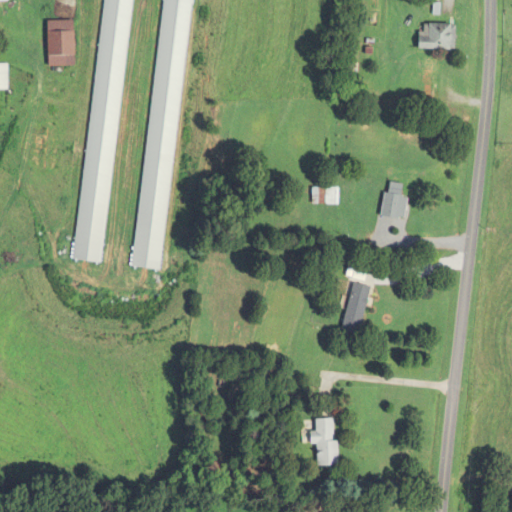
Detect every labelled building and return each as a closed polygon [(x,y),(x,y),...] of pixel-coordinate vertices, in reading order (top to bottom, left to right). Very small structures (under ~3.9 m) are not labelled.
[(100,0),(75,261),(104,263),(129,0),(100,0)] [(162,271),(189,0),(160,0),(133,268),(162,271)] [(47,66),(73,66),(73,21),(47,21),(47,66)] [(452,50),(452,24),(418,24),(418,50),(452,50)] [(423,100),(431,100),(431,58),(423,58),(423,100)] [(337,188),(311,188),(311,204),(337,204),(337,188)] [(406,196),(383,193),(380,216),(404,219),(406,196)] [(353,283),(340,330),(358,335),(370,287),(353,283)] [(316,444),(316,467),(338,467),(338,441),(332,441),(332,420),(313,420),(313,444),(316,444)]
